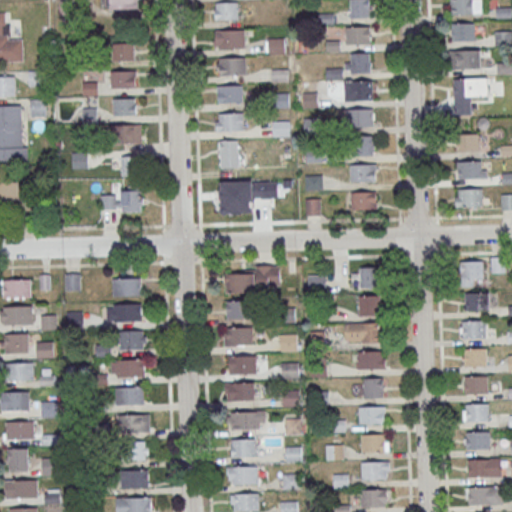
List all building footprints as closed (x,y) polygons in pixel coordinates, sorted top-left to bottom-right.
[(349,0),(350,17),(371,17),(371,0),(349,0)] [(480,13),(480,0),(449,0),(450,13),(480,13)] [(238,2),(215,2),(215,19),(238,19),(238,2)] [(0,61),(24,62),(24,38),(9,38),(9,12),(0,11),(0,61)] [(452,40),(475,40),(475,23),(452,23),(452,40)] [(372,26),(345,26),(345,43),(372,43),(372,26)] [(214,48),(245,48),(245,30),(214,30),(214,48)] [(134,60),(134,42),(112,42),(112,60),(134,60)] [(450,68),(480,68),(480,50),(450,50),(450,68)] [(372,71),(372,52),(350,52),(350,71),(372,71)] [(247,57),(217,57),(217,75),(247,75),(247,57)] [(511,62),(497,62),(497,72),(511,72),(511,62)] [(45,70),(29,70),(29,85),(45,85),(45,70)] [(137,70),(110,70),(110,88),(137,88),(137,70)] [(0,76),(0,95),(16,95),(16,76),(0,76)] [(454,78),(454,115),(472,115),(472,96),(488,96),(488,78),(454,78)] [(373,99),(373,81),(355,81),(355,99),(373,99)] [(244,102),(244,85),(217,85),(217,102),(244,102)] [(30,98),(30,116),(46,116),(46,98),(30,98)] [(112,115),(137,115),(137,98),(112,98),(112,115)] [(0,162),(25,162),(24,104),(0,104),(0,162)] [(375,109),(351,109),(351,126),(375,126),(375,109)] [(216,130),(244,130),(244,113),(216,113),(216,130)] [(304,132),(318,132),(318,118),(304,118),(304,132)] [(290,120),(272,120),(272,136),(290,136),(290,120)] [(110,143),(142,143),(142,124),(110,124),(110,143)] [(457,133),(457,151),(480,151),(480,133),(457,133)] [(374,154),(374,136),(358,136),(358,154),(374,154)] [(219,140),(219,168),(239,168),(239,140),(219,140)] [(73,167),(87,167),(87,152),(73,152),(73,167)] [(140,155),(121,155),(121,175),(140,175),(140,155)] [(457,160),(457,178),(488,178),(488,160),(457,160)] [(378,181),(378,163),(350,163),(350,181),(378,181)] [(323,175),(305,175),(305,189),(323,189),(323,175)] [(0,181),(0,205),(19,206),(19,181),(0,181)] [(101,194),(101,211),(142,211),(142,188),(121,188),(121,194),(101,194)] [(455,206),(488,206),(488,188),(455,188),(455,206)] [(378,209),(378,191),(351,191),(351,209),(378,209)] [(502,209),(511,209),(511,193),(502,194),(502,209)] [(221,195),(221,216),(241,216),(241,195),(221,195)] [(306,215),(321,214),(321,198),(306,198),(306,215)] [(491,256),(506,255),(507,272),(492,273),(491,256)] [(484,260),(485,277),(462,277),(461,260),(484,260)] [(256,292),(256,287),(281,287),(281,265),(255,265),(255,273),(225,273),(225,293),(256,292)] [(379,267),(359,267),(359,287),(379,287),(379,267)] [(326,290),(326,274),(308,274),(308,290),(326,290)] [(65,275),(82,275),(82,290),(66,290),(65,275)] [(112,277),(112,295),(141,295),(141,277),(112,277)] [(32,296),(32,279),(3,279),(3,296),(32,296)] [(490,292),(490,309),(467,310),(466,293),(490,292)] [(358,295),(358,315),(379,315),(379,295),(358,295)] [(252,318),(252,299),(226,299),(226,318),(252,318)] [(142,321),(142,303),(121,303),(121,321),(142,321)] [(33,324),(33,305),(1,305),(1,324),(33,324)] [(310,306),(326,305),(327,320),(310,321),(310,306)] [(281,307),(296,307),(296,322),(282,322),(281,307)] [(67,311),(84,311),(84,326),(68,326),(67,311)] [(487,320),(487,337),(464,338),(464,320),(487,320)] [(379,322),(345,322),(345,342),(379,342),(379,322)] [(252,326),(253,344),(230,344),(229,327),(252,326)] [(118,349),(147,349),(147,330),(118,330),(118,349)] [(0,333),(0,352),(30,352),(30,333),(0,333)] [(281,334),(297,334),(298,349),(281,350),(281,334)] [(37,341),(54,341),(54,356),(38,357),(37,341)] [(487,348),(488,365),(464,366),(464,348),(487,348)] [(382,351),(383,368),(360,369),(359,351),(382,351)] [(256,355),(256,373),(233,373),(233,356),(256,355)] [(112,359),(112,377),(145,377),(145,359),(112,359)] [(282,362),(299,361),(299,376),(283,377),(282,362)] [(311,361),(327,361),(328,376),(311,377),(311,361)] [(6,380),(34,380),(34,362),(6,362),(6,380)] [(489,375),(489,393),(466,393),(465,376),(489,375)] [(386,377),(363,377),(363,397),(386,397),(386,377)] [(255,382),(255,399),(232,400),(232,382),(255,382)] [(116,386),(116,404),(144,404),(144,386),(116,386)] [(283,390),(299,389),(300,404),(283,405),(283,390)] [(312,390),(329,390),(329,405),(313,405),(312,390)] [(5,410),(30,410),(30,391),(5,391),(5,410)] [(41,401),(57,401),(58,416),(41,417),(41,401)] [(490,403),(490,420),(467,420),(467,403),(490,403)] [(383,405),(384,422),(361,422),(360,405),(383,405)] [(256,411),(256,428),(233,429),(233,412),(256,411)] [(151,432),(151,414),(118,414),(118,432),(151,432)] [(285,418),(302,418),(302,433),(286,433),(285,418)] [(329,419),(346,419),(346,431),(330,432),(329,419)] [(34,420),(5,420),(5,438),(34,438),(34,420)] [(92,425),(108,424),(109,439),(92,440),(92,425)] [(490,431),(491,448),(467,448),(467,431),(490,431)] [(385,433),(386,451),(362,451),(362,434),(385,433)] [(255,438),(256,455),(232,456),(232,439),(255,438)] [(149,441),(118,441),(118,459),(149,459),(149,441)] [(327,445),(343,444),(344,459),(327,460),(327,445)] [(286,446),(302,445),(303,460),(286,461),(286,446)] [(30,447),(8,447),(8,471),(30,471),(30,447)] [(502,458),(502,475),(469,476),(468,459),(502,458)] [(43,461),(60,460),(60,475),(43,476),(43,461)] [(386,460),(387,478),(363,478),(363,461),(386,460)] [(257,465),(258,482),(234,483),(234,466),(257,465)] [(149,487),(149,470),(125,470),(125,487),(149,487)] [(334,474),(349,473),(349,487),(334,488),(334,474)] [(283,478),(298,477),(298,488),(284,489),(283,478)] [(38,497),(38,479),(5,479),(5,497),(38,497)] [(497,485),(498,503),(470,504),(469,486),(497,485)] [(385,489),(385,506),(362,506),(361,489),(385,489)] [(60,503),(60,492),(46,492),(46,503),(60,503)] [(259,493),(259,510),(236,510),(235,493),(259,493)] [(151,511),(152,497),(117,497),(116,511),(151,511)] [(281,511),(281,501),(297,501),(297,511),(281,511)] [(335,511),(335,504),(350,503),(350,511),(335,511)]
